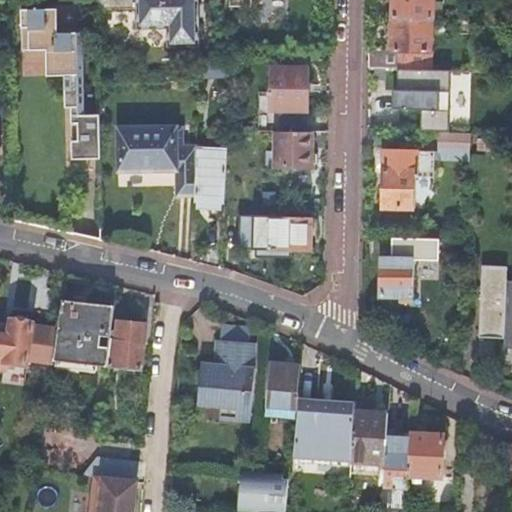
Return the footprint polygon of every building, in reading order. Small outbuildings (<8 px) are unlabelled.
[(95,0),(95,5),(95,9),(137,9),(137,28),(167,28),(167,47),(197,47),(197,0),(95,0)] [(391,0),(391,16),(431,17),(431,0),(391,0)] [(70,161),(99,160),(98,115),(82,115),(80,28),(54,29),(54,9),(18,10),(19,51),(43,50),(44,77),(62,76),(62,100),(68,100),(68,108),(69,125),(75,125),(76,142),(69,142),(70,161)] [(369,47),(368,65),(389,66),(408,66),(408,48),(430,48),(431,30),(471,30),(472,18),(431,17),(391,16),(390,47),(369,47)] [(280,58),(270,58),(271,112),(306,112),(306,69),(281,69),(280,58)] [(420,98),(421,66),(408,66),(389,66),(388,98),(420,98)] [(177,195),(195,195),(197,144),(181,144),(181,126),(176,126),(176,125),(116,127),(117,172),(176,170),(177,195)] [(277,131),(275,131),(274,166),(310,167),(315,163),(315,155),(310,153),(311,132),(277,131)] [(439,145),(471,147),(471,132),(440,131),(439,145)] [(195,195),(195,200),(224,201),(227,144),(197,143),(197,144),(195,195)] [(383,168),(382,205),(414,206),(415,174),(433,175),(434,148),(383,146),(383,168)] [(252,226),(252,236),(257,240),(257,245),(269,246),(269,248),(275,248),(274,256),(289,256),(290,248),(310,249),(310,218),(270,216),(270,222),(256,222),(252,226)] [(435,252),(465,252),(466,239),(435,239),(435,252)] [(238,244),(222,242),(221,266),(221,269),(235,274),(238,244)] [(381,256),(380,295),(412,295),(413,256),(381,256)] [(505,281),(506,264),(481,263),(478,332),(503,333),(505,281)] [(503,333),(503,343),(511,343),(511,280),(505,281),(503,333)] [(58,327),(53,360),(96,364),(107,365),(111,329),(113,305),(62,299),(59,321),(58,327)] [(7,334),(0,333),(0,367),(2,368),(6,368),(7,362),(26,365),(27,360),(53,364),(53,360),(58,327),(32,323),(33,321),(9,318),(7,334)] [(115,330),(111,329),(107,365),(141,369),(146,323),(116,320),(115,330)] [(254,367),(256,341),(219,338),(216,364),(200,362),(196,401),(220,403),(219,416),(251,418),(255,367),(254,367)] [(96,364),(53,360),(53,364),(52,366),(95,370),(96,364)] [(26,365),(7,362),(6,368),(2,368),(1,382),(23,385),(26,365)] [(269,364),(265,407),(293,409),(295,375),(296,366),(286,365),(269,364)] [(297,399),(292,457),(351,461),(354,411),(355,402),(297,399)] [(354,411),(351,461),(384,463),(386,433),(387,413),(368,412),(354,411)] [(110,441),(132,443),(133,425),(111,423),(110,441)] [(386,433),(384,463),(384,465),(383,486),(406,487),(406,474),(408,434),(386,433)] [(408,434),(406,474),(440,476),(442,436),(408,434)] [(292,457),(292,463),(351,467),(351,463),(351,461),(292,457)] [(129,470),(129,462),(96,459),(95,467),(129,470)] [(264,480),(261,511),(283,511),(287,482),(281,481),(281,476),(267,475),(266,480),(264,480)] [(93,477),(89,511),(131,511),(135,483),(93,477)]
